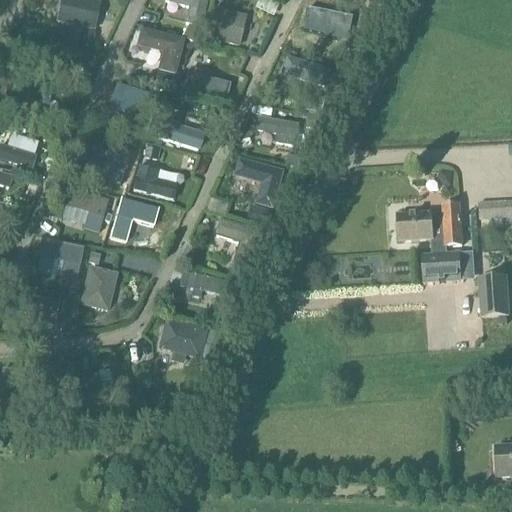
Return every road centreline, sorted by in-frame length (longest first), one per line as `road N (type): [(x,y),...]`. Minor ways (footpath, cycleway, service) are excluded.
road 1 (unclassified): [(163,511),(405,0)]
road 2 (unknown): [(264,297),(442,300)]
